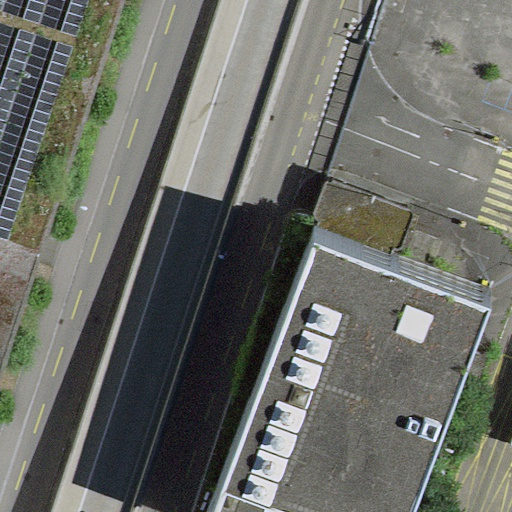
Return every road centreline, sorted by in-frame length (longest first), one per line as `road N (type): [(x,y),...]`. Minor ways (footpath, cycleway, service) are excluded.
road 1 (unclassified): [(153,511),(327,0)]
road 2 (unclassified): [(189,0),(21,511)]
road 3 (motorway): [(257,0),(89,511)]
